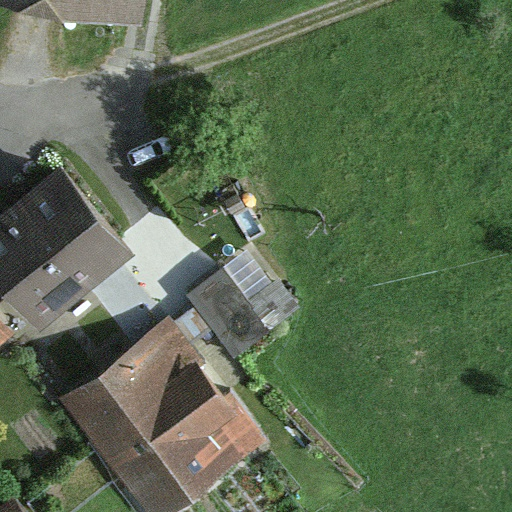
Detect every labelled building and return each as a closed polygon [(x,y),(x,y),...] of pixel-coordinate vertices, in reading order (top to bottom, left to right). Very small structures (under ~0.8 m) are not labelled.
[(68,0),(136,14),(138,0),(68,0)] [(75,162),(0,218),(0,246),(50,311),(138,245),(75,162)] [(251,249),(194,292),(237,349),(294,305),(251,249)] [(0,316),(0,344),(14,334),(0,316)] [(163,320),(70,389),(158,508),(251,440),(163,320)] [(32,511),(18,493),(0,506),(0,511),(32,511)]
